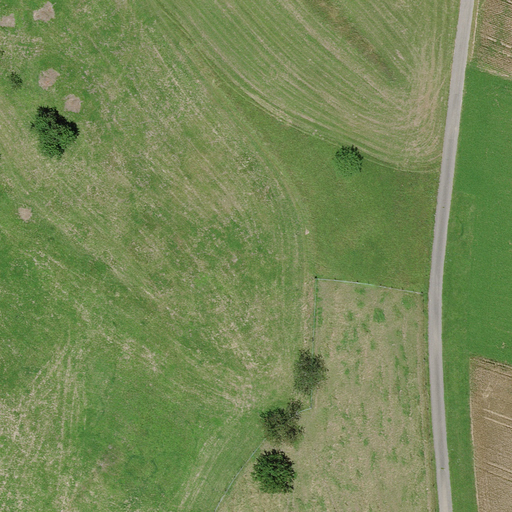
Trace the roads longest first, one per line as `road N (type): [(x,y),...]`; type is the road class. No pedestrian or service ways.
road 1 (unclassified): [(462,0),(429,291),(441,511)]
road 2 (track): [(149,0),(279,181),(297,272),(299,348)]
